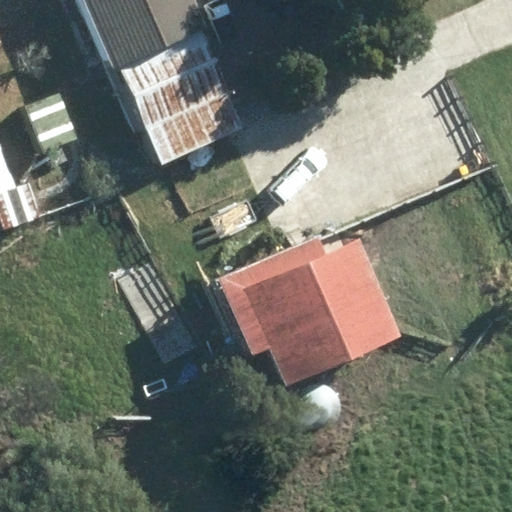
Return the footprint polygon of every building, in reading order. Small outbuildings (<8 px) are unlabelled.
[(179,0),(68,0),(99,71),(193,31),(179,0)] [(47,81),(11,95),(35,153),(70,139),(47,81)] [(21,182),(0,189),(0,228),(34,217),(21,182)] [(229,292),(269,388),(391,338),(351,241),(229,292)] [(477,295),(446,309),(479,384),(510,370),(477,295)]
